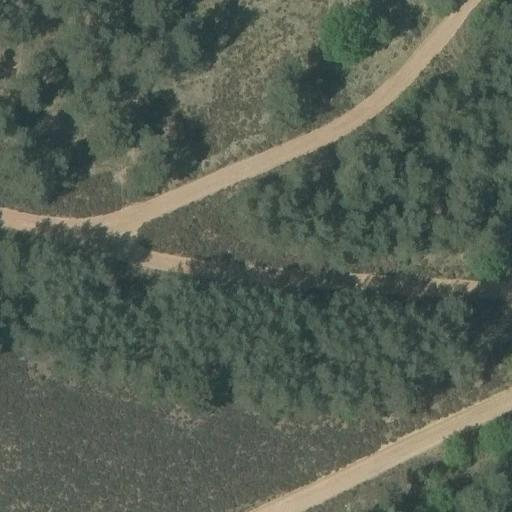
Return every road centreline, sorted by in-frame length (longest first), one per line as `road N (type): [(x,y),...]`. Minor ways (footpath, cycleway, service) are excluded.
road 1 (track): [(0,217),(176,267),(511,289)]
road 2 (track): [(79,237),(349,122),(395,85),(468,0)]
road 3 (track): [(511,398),(274,511)]
